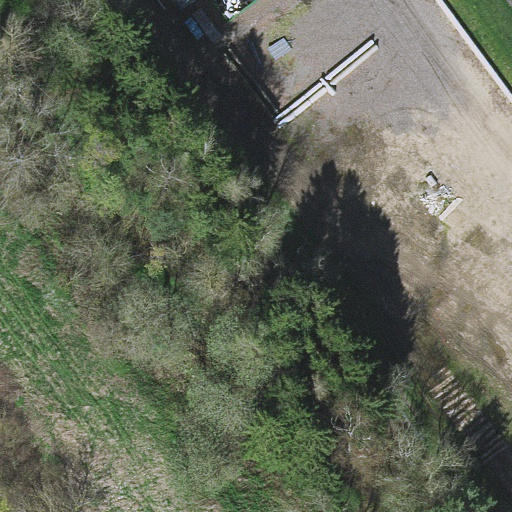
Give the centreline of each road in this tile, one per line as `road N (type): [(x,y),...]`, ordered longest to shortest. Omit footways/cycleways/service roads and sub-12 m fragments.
road 1 (track): [(154,0),(511,488)]
road 2 (track): [(386,0),(511,169)]
